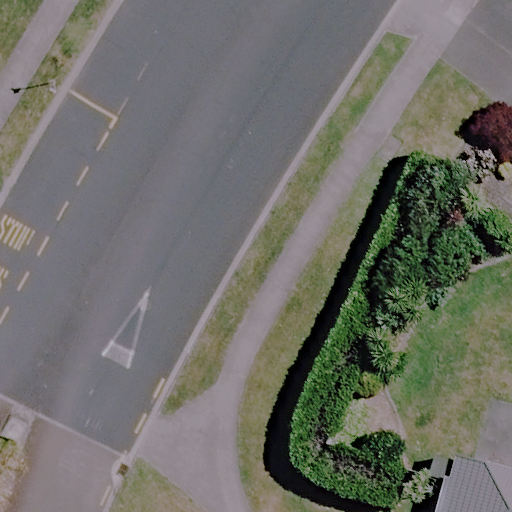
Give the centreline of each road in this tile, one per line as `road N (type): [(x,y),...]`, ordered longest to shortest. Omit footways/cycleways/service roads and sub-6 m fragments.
road 1 (residential): [(70,323),(249,0)]
road 2 (residential): [(54,511),(76,441),(70,323)]
